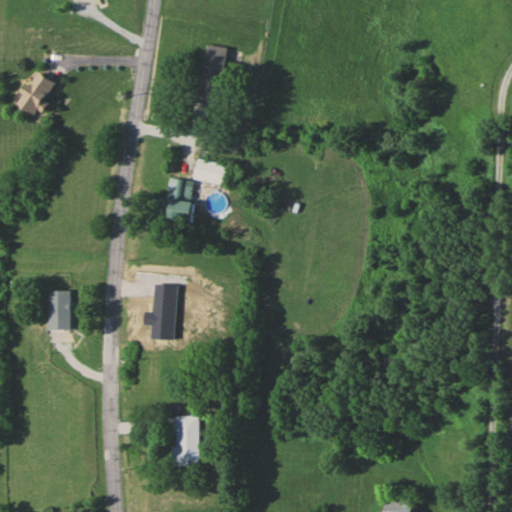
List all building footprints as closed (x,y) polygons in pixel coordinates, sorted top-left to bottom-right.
[(227,47),(206,44),(196,102),(217,106),(227,47)] [(46,100),(57,82),(39,71),(29,87),(24,84),(20,92),(25,95),(20,104),(40,116),(49,102),(46,100)] [(195,180),(228,184),(231,164),(197,159),(195,180)] [(196,180),(169,177),(164,219),(191,222),(196,180)] [(152,325),(152,339),(175,339),(176,284),(154,284),(153,311),(145,311),(145,325),(152,325)] [(72,290),(52,290),(52,330),(73,330),(72,290)] [(413,511),(414,502),(386,499),(384,511),(413,511)]
